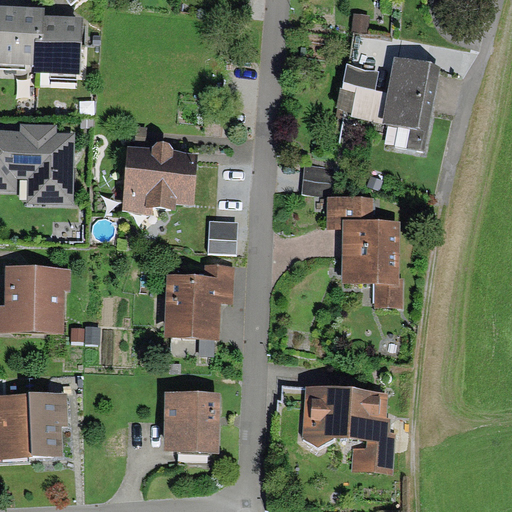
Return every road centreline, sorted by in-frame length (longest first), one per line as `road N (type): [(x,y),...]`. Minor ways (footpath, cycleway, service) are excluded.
road 1 (residential): [(414,511),(409,455),(419,344),(451,176),(498,0)]
road 2 (residential): [(278,0),(247,511)]
